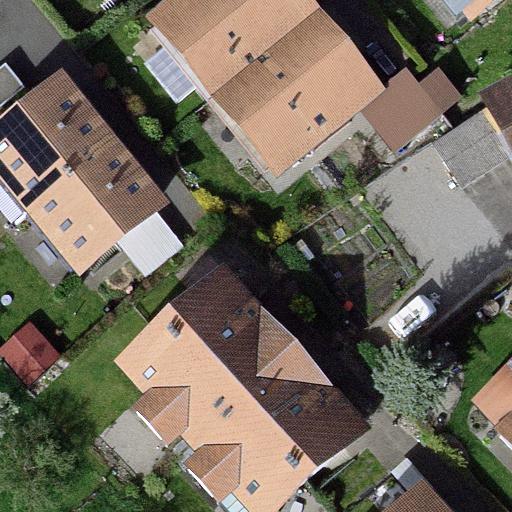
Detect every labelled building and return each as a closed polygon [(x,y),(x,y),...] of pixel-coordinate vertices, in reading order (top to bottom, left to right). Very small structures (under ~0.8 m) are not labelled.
[(185,0),(158,21),(216,94),(312,19),(296,0),(185,0)] [(370,92),(312,19),(216,94),(273,168),(370,92)] [(511,86),(478,104),(484,115),(433,147),(462,193),(510,162),(511,166),(511,86)] [(0,164),(36,209),(103,154),(56,95),(0,140),(0,164)] [(103,154),(36,209),(84,266),(151,211),(103,154)] [(100,389),(214,511),(290,511),(369,440),(219,279),(100,389)] [(511,414),(511,346),(478,381),(511,414)] [(429,511),(420,501),(407,511),(429,511)]
